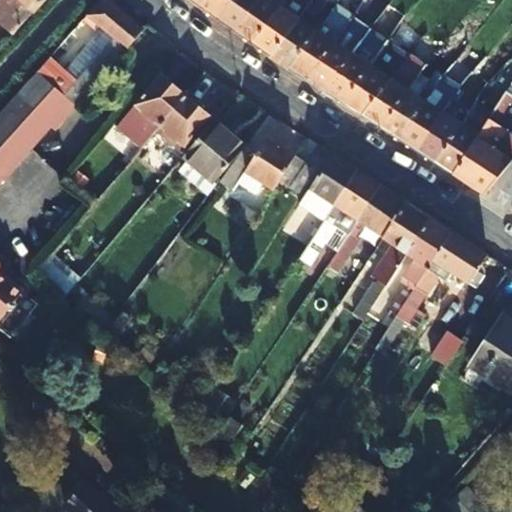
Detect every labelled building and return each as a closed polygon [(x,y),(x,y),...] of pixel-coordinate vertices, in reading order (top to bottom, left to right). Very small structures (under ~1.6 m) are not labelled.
[(0,0),(0,23),(13,35),(43,0),(0,0)] [(108,0),(99,0),(85,16),(103,30),(65,71),(48,56),(34,73),(73,105),(77,109),(143,29),(141,28),(108,0)] [(199,0),(197,4),(215,16),(227,0),(199,0)] [(227,0),(215,16),(234,29),(255,0),(227,0)] [(255,0),(234,29),(251,42),(278,5),(281,0),(255,0)] [(269,54),(287,66),(316,29),(324,19),(334,5),(328,0),(317,15),(305,6),(296,18),(269,54)] [(316,29),(287,66),(306,79),(333,41),(363,1),(361,0),(338,0),(334,5),(344,13),(335,26),(327,38),(316,29)] [(351,53),(323,90),(342,102),(369,64),(377,53),(405,18),(388,4),(370,28),(381,37),(371,50),(363,61),(351,53)] [(251,42),(269,54),(296,18),(278,5),(251,42)] [(335,26),(324,19),(316,29),(327,38),(335,26)] [(389,77),(360,114),(379,126),(406,89),(416,76),(447,32),(436,25),(413,57),(416,59),(408,71),(399,83),(389,77)] [(359,42),(368,30),(362,26),(344,48),(333,41),(306,79),(323,90),(351,53),(359,42)] [(363,61),(371,50),(359,42),(351,53),(363,61)] [(402,50),(391,63),(383,74),(369,64),(342,102),(360,114),(389,77),(399,64),(408,54),(402,50)] [(391,63),(377,53),(369,64),(383,74),(391,63)] [(399,64),(408,71),(416,59),(413,57),(408,54),(399,64)] [(471,71),(458,87),(469,95),(462,105),(451,98),(414,149),(433,161),(473,103),(488,82),(471,71)] [(379,126),(398,139),(424,101),(434,88),(441,76),(434,72),(426,83),(417,96),(406,89),(379,126)] [(73,105),(34,73),(14,95),(45,124),(51,128),(73,105)] [(426,83),(416,76),(406,89),(417,96),(426,83)] [(143,144),(183,97),(160,78),(131,113),(147,127),(137,139),(143,144)] [(435,108),(424,101),(398,139),(414,149),(451,98),(458,87),(453,84),(444,96),(435,108)] [(469,95),(458,87),(451,98),(462,105),(469,95)] [(434,88),(424,101),(435,108),(444,96),(434,88)] [(502,126),(511,108),(511,92),(505,88),(489,114),(452,174),(483,194),(494,180),(511,159),(495,148),(506,129),(502,126)] [(14,95),(0,110),(0,175),(45,124),(14,95)] [(183,97),(143,144),(152,151),(163,139),(180,153),(208,118),(183,97)] [(433,161),(452,174),(489,114),(473,103),(433,161)] [(216,185),(244,147),(244,146),(213,122),(182,159),(216,185)] [(216,185),(215,185),(230,194),(236,186),(252,196),(260,184),(272,192),(294,157),(266,139),(256,155),(244,147),(216,185)] [(307,191),(331,155),(315,145),(291,180),(307,191)] [(332,208),(355,171),(331,155),(307,191),(317,198),(314,204),(328,213),(332,208)] [(332,208),(355,223),(379,186),(355,171),(332,208)] [(379,239),(403,202),(379,186),(355,223),(379,239)] [(403,202),(379,239),(390,246),(370,277),(375,280),(353,317),(362,323),(406,257),(430,219),(403,202)] [(305,211),(297,206),(290,218),(297,223),(305,211)] [(249,228),(255,218),(241,209),(234,218),(249,228)] [(430,219),(406,257),(412,261),(398,284),(410,292),(449,232),(430,219)] [(410,292),(393,319),(413,331),(422,316),(415,311),(436,278),(443,282),(449,273),(473,290),(481,277),(475,272),(486,256),(449,232),(410,292)] [(67,298),(75,288),(45,262),(37,272),(67,298)] [(0,314),(15,298),(0,284),(0,314)] [(511,324),(501,317),(469,366),(511,393),(511,324)] [(443,369),(461,342),(445,332),(428,359),(443,369)] [(219,390),(203,408),(220,423),(236,404),(219,390)] [(218,432),(236,445),(260,414),(242,401),(218,432)] [(58,505),(64,511),(120,511),(107,499),(101,505),(80,484),(58,505)]
